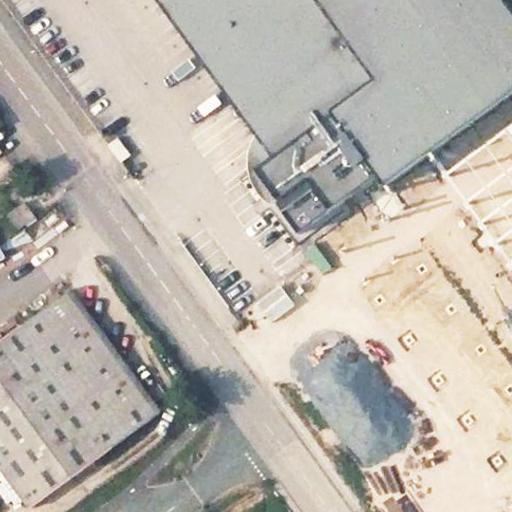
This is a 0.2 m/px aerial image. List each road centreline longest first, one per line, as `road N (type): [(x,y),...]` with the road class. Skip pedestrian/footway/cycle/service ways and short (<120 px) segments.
road 1 (residential): [(325,511),(0,58)]
road 2 (unknown): [(169,511),(272,435)]
